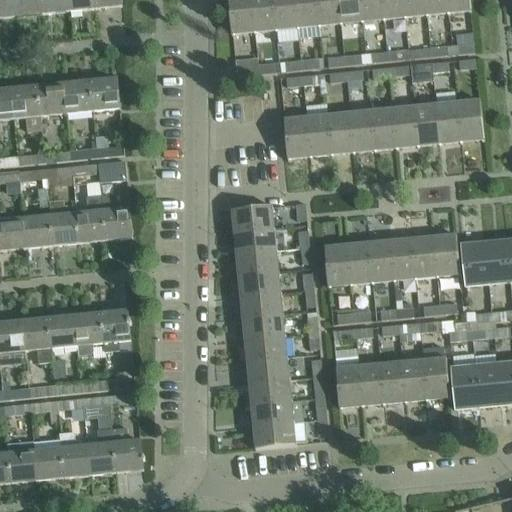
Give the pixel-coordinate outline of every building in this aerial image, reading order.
[(0,0),(0,20),(16,19),(14,0),(0,0)] [(41,0),(14,0),(16,19),(43,16),(41,0)] [(67,0),(41,0),(43,16),(69,14),(67,0)] [(67,0),(69,14),(95,11),(93,0),(67,0)] [(93,0),(95,11),(122,8),(121,0),(93,0)] [(255,35),(251,0),(228,0),(232,38),(235,38),(235,37),(255,35)] [(273,0),(251,0),(255,35),(277,33),(273,0)] [(298,30),(294,0),(273,0),(277,33),(298,30)] [(316,0),(294,0),(298,30),(320,28),(316,0)] [(341,26),(338,0),(316,0),(320,28),(341,26)] [(363,24),(360,0),(338,0),(341,26),(363,24)] [(381,0),(360,0),(363,24),(384,22),(381,0)] [(403,0),(381,0),(384,22),(405,20),(403,0)] [(427,18),(425,0),(403,0),(405,20),(427,18)] [(448,15),(446,0),(425,0),(427,18),(448,15)] [(446,0),(448,15),(469,13),(469,14),(472,14),(470,0),(446,0)] [(320,28),(298,30),(298,33),(299,40),(321,38),(320,28)] [(298,30),(277,33),(278,45),(298,42),(298,30)] [(473,35),(456,37),(457,48),(474,46),(473,35)] [(475,55),(474,46),(457,48),(458,57),(475,55)] [(447,49),(430,50),(431,60),(448,58),(447,49)] [(431,60),(430,50),(414,52),(415,61),(431,60)] [(387,54),(388,64),(405,62),(404,53),(387,54)] [(388,64),(387,54),(371,56),(372,65),(388,64)] [(344,59),(345,68),(362,66),(361,57),(344,59)] [(345,68),(344,59),(328,60),(329,70),(345,68)] [(259,77),(258,67),(258,61),(235,63),(237,79),(259,77)] [(318,61),(301,63),(302,72),(319,71),(318,61)] [(476,70),(476,61),(459,63),(460,72),(476,70)] [(302,72),(301,63),(285,65),(286,74),(302,72)] [(448,64),(432,65),(433,75),(449,73),(448,64)] [(433,75),(432,65),(415,67),(416,76),(433,75)] [(275,66),(258,67),(259,77),(275,75),(275,66)] [(405,68),(389,70),(390,79),(406,77),(405,68)] [(390,79),(389,70),(372,71),(373,81),(390,79)] [(346,74),(347,83),(363,82),(362,72),(346,74)] [(347,83),(346,74),(329,76),(330,85),(347,83)] [(319,77),(303,78),(304,88),(320,86),(319,77)] [(304,88),(303,78),(280,81),(281,90),(304,88)] [(90,84),(93,113),(120,111),(117,81),(90,84)] [(90,84),(63,86),(66,116),(93,113),(90,84)] [(63,86),(37,89),(41,118),(66,116),(63,86)] [(37,89),(12,91),(15,121),(26,120),(27,135),(42,134),(41,118),(37,89)] [(12,91),(0,92),(0,122),(15,121),(12,91)] [(478,103),(457,105),(462,144),(482,142),(482,143),(485,143),(480,102),(478,102),(478,103)] [(462,144),(457,105),(436,107),(440,147),(462,144)] [(440,147),(436,107),(415,109),(419,149),(440,147)] [(415,109),(393,112),(397,151),(419,149),(415,109)] [(393,112),(371,114),(376,153),(397,151),(393,112)] [(371,114),(350,116),(354,155),(376,153),(371,114)] [(354,155),(350,116),(329,118),(333,157),(354,155)] [(329,118),(307,120),(311,159),(333,157),(329,118)] [(311,159),(307,120),(287,122),(286,121),(284,121),(288,163),(291,162),(291,161),(311,159)] [(124,148),(96,151),(97,160),(125,157),(124,148)] [(97,160),(96,151),(70,153),(71,162),(97,160)] [(70,153),(44,156),(45,165),(71,162),(70,153)] [(44,156),(18,158),(19,167),(45,165),(44,156)] [(18,158),(0,160),(0,169),(19,167),(18,158)] [(98,167),(99,175),(101,175),(102,184),(127,182),(125,164),(98,167)] [(98,167),(71,169),(73,186),(75,186),(74,177),(99,175),(98,167)] [(71,169),(45,172),(46,180),(49,180),(49,188),(73,186),(71,169)] [(46,180),(45,172),(20,174),(21,183),(46,180)] [(20,174),(0,176),(0,184),(21,183),(20,174)] [(20,183),(6,184),(7,197),(21,196),(20,183)] [(116,197),(101,198),(105,243),(133,240),(130,210),(118,212),(116,197)] [(89,199),(91,215),(76,217),(79,245),(105,243),(101,198),(89,199)] [(76,217),(66,218),(64,203),(48,205),(50,219),(52,248),(79,245),(76,217)] [(296,207),(298,223),(307,222),(306,206),(296,207)] [(235,235),(274,231),(272,211),(273,211),(273,208),(231,212),(232,215),(233,215),(235,235)] [(50,219),(24,221),(27,250),(52,248),(50,219)] [(24,221),(0,223),(0,252),(0,253),(27,250),(24,221)] [(274,231),(235,235),(237,257),(276,253),(274,231)] [(301,250),(310,249),(308,233),(299,234),(301,250)] [(454,238),(433,240),(437,279),(458,277),(458,278),(460,278),(456,237),(454,237),(454,238)] [(437,279),(433,240),(411,242),(415,281),(437,279)] [(415,281),(411,242),(391,244),(394,283),(415,281)] [(394,283),(391,244),(369,246),(372,285),(394,283)] [(505,245),(483,247),(487,287),(509,285),(505,245)] [(372,285),(369,246),(347,248),(351,287),(372,285)] [(487,287),(483,247),(465,249),(465,248),(462,248),(466,289),(469,289),(469,288),(487,287)] [(351,287),(347,248),(327,250),(327,249),(324,249),(329,290),(332,290),(331,289),(351,287)] [(312,266),(310,249),(301,250),(302,267),(312,266)] [(278,274),(276,253),(237,257),(239,278),(278,274)] [(280,296),(278,274),(239,278),(241,300),(280,296)] [(305,293),(314,292),(313,276),(303,277),(305,293)] [(314,292),(305,293),(307,310),(316,309),(314,292)] [(280,296),(241,300),(243,321),(283,317),(280,296)] [(456,307),(440,308),(441,317),(457,316),(456,307)] [(441,317),(440,308),(423,310),(423,318),(441,317)] [(128,313),(126,313),(126,309),(112,311),(112,314),(101,316),(104,345),(105,355),(120,354),(119,344),(131,343),(129,327),(131,326),(131,322),(129,322),(128,313)] [(414,311),(397,312),(398,321),(414,319),(414,311)] [(397,312),(380,314),(381,322),(398,321),(397,312)] [(511,319),(511,313),(490,315),(491,324),(511,321),(511,319)] [(371,315),(354,316),(354,325),(372,324),(371,315)] [(491,324),(490,315),(474,316),(475,325),(491,324)] [(104,345),(101,316),(75,318),(78,348),(79,356),(89,355),(91,352),(90,347),(104,345)] [(354,325),(354,316),(337,318),(338,327),(354,325)] [(285,338),(283,317),(243,321),(245,342),(285,338)] [(75,318),(49,321),(52,350),(78,348),(75,318)] [(309,336),(319,335),(317,319),(308,320),(309,336)] [(49,321),(22,323),(25,353),(38,352),(40,365),(53,363),(52,350),(49,321)] [(0,355),(25,353),(22,323),(0,325),(0,355)] [(421,326),(422,335),(442,333),(441,324),(421,326)] [(422,335),(421,326),(398,328),(399,337),(422,335)] [(399,337),(398,328),(382,329),(383,338),(399,337)] [(355,332),(356,341),(372,339),(371,330),(355,332)] [(493,332),(494,341),(511,340),(510,331),(493,332)] [(356,341),(355,332),(337,333),(338,342),(356,341)] [(494,341),(493,332),(472,334),(473,343),(494,341)] [(473,343),(472,334),(451,336),(452,345),(473,343)] [(319,335),(309,336),(311,353),(320,352),(319,335)] [(285,338),(245,342),(248,364),(287,360),(285,338)] [(287,360),(248,364),(250,385),(289,381),(287,360)] [(447,361),(424,363),(428,402),(448,401),(448,402),(450,401),(447,361)] [(314,379),(323,378),(321,362),(312,363),(314,379)] [(424,363),(402,365),(405,404),(428,402),(424,363)] [(402,365),(380,367),(383,406),(405,404),(402,365)] [(511,366),(497,368),(500,408),(511,406),(511,366)] [(380,367),(359,369),(362,408),(383,406),(380,367)] [(500,408),(497,368),(475,370),(479,410),(500,408)] [(362,408),(359,369),(336,371),(340,411),(343,411),(342,410),(362,408)] [(479,410),(475,370),(452,372),(456,413),(459,412),(459,411),(479,410)] [(134,376),(107,378),(108,392),(135,390),(134,376)] [(107,378),(81,381),(82,395),(108,392),(107,378)] [(325,395),(323,378),(314,379),(315,396),(325,395)] [(82,395),(81,381),(55,384),(56,397),(82,395)] [(289,381),(250,385),(252,407),(291,403),(289,381)] [(55,384),(28,386),(30,400),(56,397),(55,384)] [(30,400),(28,386),(2,389),(3,403),(30,400)] [(109,397),(110,407),(138,405),(137,394),(109,397)] [(110,407),(109,397),(83,400),(84,418),(87,418),(86,410),(110,407)] [(83,400),(56,402),(58,424),(60,424),(58,412),(77,411),(78,419),(84,418),(83,400)] [(56,402),(30,405),(31,415),(52,413),(53,425),(58,424),(56,402)] [(293,424),(291,403),(252,407),(254,428),(293,424)] [(31,415),(30,405),(4,408),(5,418),(31,415)] [(318,422),(327,421),(326,405),(316,406),(318,422)] [(327,421),(318,422),(320,439),(329,438),(327,421)] [(296,445),(293,424),(254,428),(256,449),(255,449),(255,452),(297,448),(297,445),(296,445)] [(128,430),(112,432),(116,475),(144,472),(143,463),(145,462),(144,458),(142,458),(141,443),(129,444),(128,430)] [(98,433),(100,449),(87,450),(90,477),(116,475),(112,432),(98,433)] [(64,480),(61,452),(60,442),(34,444),(34,454),(37,483),(64,480)] [(90,477),(87,450),(61,452),(64,480),(90,477)] [(34,454),(8,456),(11,485),(37,483),(34,454)] [(0,486),(11,485),(8,456),(1,456),(0,456),(0,486)]
